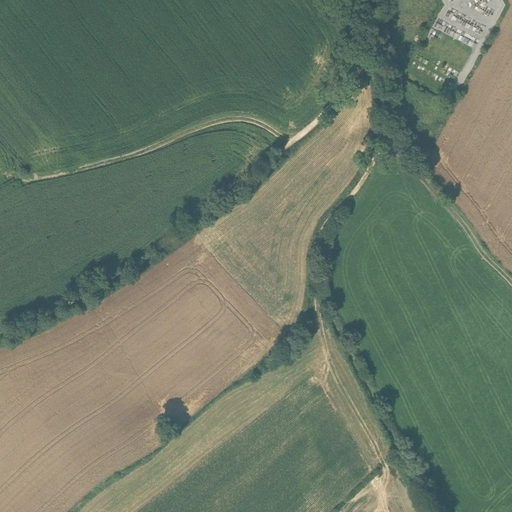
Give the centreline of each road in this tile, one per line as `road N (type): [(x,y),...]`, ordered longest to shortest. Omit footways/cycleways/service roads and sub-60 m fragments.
road 1 (track): [(0,337),(149,257),(292,144)]
road 2 (track): [(316,294),(317,239),(379,144),(381,102),(362,65)]
road 3 (track): [(292,144),(237,119),(142,153)]
